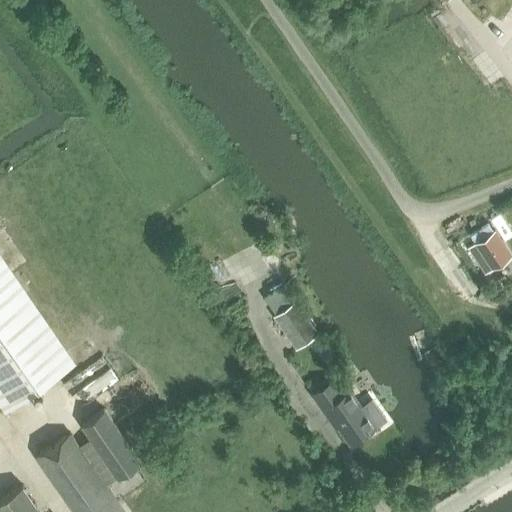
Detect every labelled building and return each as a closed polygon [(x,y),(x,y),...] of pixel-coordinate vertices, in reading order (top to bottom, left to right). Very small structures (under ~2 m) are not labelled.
[(466,246),(484,273),(511,255),(494,228),(466,246)] [(0,403),(5,411),(73,364),(10,273),(0,258),(0,403)] [(511,287),(504,275),(491,283),(500,297),(511,289),(511,287)] [(273,314),(296,347),(318,331),(285,283),(264,297),(275,313),(273,314)] [(362,408),(350,391),(345,395),(334,380),(313,394),(332,421),(335,419),(351,443),(385,419),(373,401),(362,408)] [(104,408),(81,424),(118,478),(141,462),(104,408)] [(124,511),(70,433),(69,431),(35,455),(75,511),(124,511)] [(41,511),(21,484),(0,498),(0,511),(41,511)]
